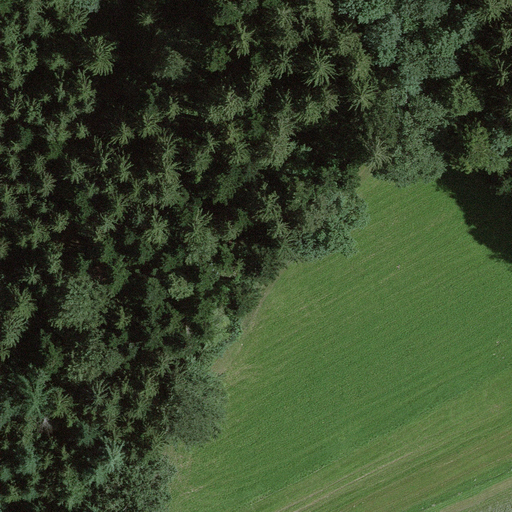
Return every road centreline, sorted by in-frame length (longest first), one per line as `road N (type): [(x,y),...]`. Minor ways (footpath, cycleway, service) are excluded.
road 1 (track): [(0,254),(77,209),(157,115),(199,25),(195,0)]
road 2 (track): [(511,70),(375,49),(336,0)]
